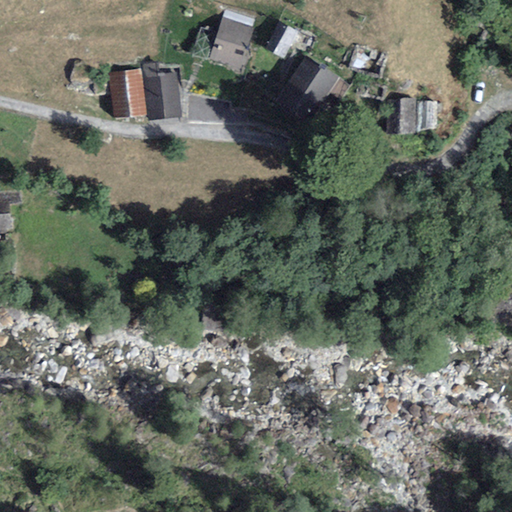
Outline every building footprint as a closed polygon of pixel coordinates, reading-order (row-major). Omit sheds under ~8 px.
[(222,17),(209,59),(240,68),(253,26),(222,17)] [(278,21),(264,47),(283,58),(298,31),(278,21)] [(306,56),(276,103),(309,124),(339,78),(306,56)] [(109,75),(115,118),(146,115),(142,78),(141,70),(109,75)] [(182,118),(176,73),(142,78),(146,115),(148,122),(182,118)] [(413,99),(388,100),(389,134),(414,133),(413,99)] [(436,103),(417,102),(416,132),(436,128),(436,103)] [(0,231),(12,232),(12,203),(0,202),(0,231)]
